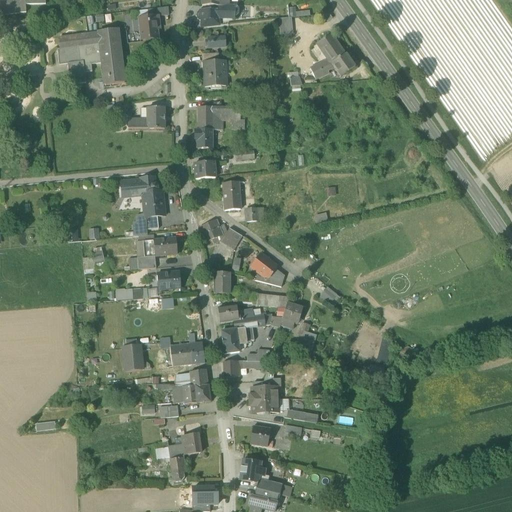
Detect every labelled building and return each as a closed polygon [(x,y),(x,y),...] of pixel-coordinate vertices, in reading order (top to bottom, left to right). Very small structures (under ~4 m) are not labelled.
[(0,16),(26,13),(25,6),(45,5),(45,0),(25,0),(25,1),(0,3),(0,16)] [(236,7),(228,7),(214,7),(212,9),(212,12),(200,11),(198,13),(197,18),(199,21),(201,21),(218,19),(234,18),(234,17),(235,17),(237,15),(238,10),(236,7)] [(309,11),(295,11),(295,7),(289,8),(289,17),(310,16),(309,11)] [(150,10),(151,18),(158,17),(169,16),(168,8),(150,10)] [(140,32),(141,41),(158,39),(156,23),(159,23),(158,17),(151,18),(138,19),(139,21),(140,32)] [(280,31),(281,33),(291,32),(290,18),(279,20),(280,31)] [(201,21),(201,27),(219,26),(218,19),(201,21)] [(98,32),(98,34),(99,46),(102,64),(103,76),(102,77),(103,86),(124,83),(120,49),(118,30),(98,32)] [(67,50),(99,46),(98,34),(58,39),(59,50),(59,51),(67,50)] [(329,61),(332,66),(345,56),(334,40),(335,39),(332,35),(317,45),(329,61)] [(208,39),(208,49),(225,48),(225,38),(208,39)] [(67,65),(70,86),(86,84),(84,74),(83,69),(91,68),(91,66),(102,64),(99,46),(67,50),(67,56),(66,56),(66,57),(67,65)] [(205,63),(219,63),(219,54),(205,55),(205,63)] [(346,55),(345,56),(332,66),(334,69),(340,78),(355,68),(346,55)] [(57,58),(59,66),(67,65),(66,57),(57,58)] [(313,75),(332,66),(329,61),(311,70),(313,75)] [(204,88),(226,88),(226,77),(222,77),(222,63),(219,63),(205,63),(205,78),(204,78),(204,88)] [(313,75),(316,81),(330,74),(329,72),(334,69),(332,66),(313,75)] [(290,79),(291,88),(302,87),(299,78),(290,79)] [(109,106),(110,114),(122,112),(121,105),(109,106)] [(223,124),(232,124),(232,121),(244,121),(244,107),(212,108),(212,120),(223,120),(223,124)] [(147,109),(147,120),(147,129),(165,129),(165,108),(147,109)] [(200,131),(213,130),(212,120),(212,108),(199,108),(200,131)] [(129,130),(147,129),(147,120),(129,120),(129,130)] [(223,129),(223,124),(223,120),(212,120),(213,130),(213,131),(223,131),(225,131),(225,129),(223,129)] [(244,130),(244,121),(232,121),(232,124),(232,130),(244,130)] [(197,142),(198,149),(213,149),(213,131),(213,130),(200,131),(195,131),(195,142),(197,142)] [(235,154),(235,161),(254,159),(253,152),(235,154)] [(194,164),(195,181),(215,179),(214,163),(194,164)] [(141,194),(142,194),(156,193),(156,192),(158,190),(158,187),(156,185),(155,178),(139,180),(140,180),(123,182),(121,185),(122,196),(124,199),(139,197),(141,194)] [(223,184),(225,212),(240,211),(238,183),(223,184)] [(162,192),(156,193),(142,194),(142,195),(144,195),(146,217),(144,218),(144,219),(157,217),(165,217),(162,192)] [(245,211),(246,223),(258,222),(257,210),(245,211)] [(130,223),(131,238),(139,237),(146,236),(145,231),(144,219),(144,218),(144,215),(133,216),(134,222),(130,223)] [(314,218),(315,224),(327,221),(326,215),(314,218)] [(144,219),(145,231),(158,230),(157,217),(144,219)] [(205,244),(212,240),(222,236),(219,227),(216,222),(199,230),(205,244)] [(214,245),(222,241),(227,233),(223,225),(219,227),(222,236),(212,240),(214,245)] [(98,229),(88,229),(89,241),(98,240),(98,229)] [(76,230),(64,231),(66,243),(77,242),(76,230)] [(229,230),(227,233),(222,241),(235,249),(242,238),(229,230)] [(153,241),(153,242),(155,257),(177,255),(175,239),(153,241)] [(153,257),(155,257),(153,242),(143,243),(145,258),(153,257)] [(93,263),(102,262),(101,252),(92,253),(93,263)] [(267,279),(268,279),(275,270),(277,268),(260,256),(251,268),(262,277),(267,279)] [(137,259),(138,271),(154,270),(153,257),(145,258),(137,259)] [(266,285),(281,289),(284,277),(275,270),(268,279),(267,279),(266,285)] [(157,275),(158,291),(180,289),(179,273),(157,275)] [(229,295),(229,294),(229,287),(229,274),(215,274),(213,274),(213,295),(215,295),(229,295)] [(324,288),(320,296),(334,303),(338,295),(324,288)] [(95,303),(95,292),(86,293),(86,303),(95,303)] [(288,298),(252,295),(251,306),(285,309),(286,305),(288,298)] [(172,299),(161,299),(161,309),(173,309),(172,299)] [(302,310),(286,305),(285,309),(282,320),(298,325),(302,310)] [(233,321),(238,320),(237,314),(236,306),(218,309),(220,324),(233,322),(233,321)] [(252,312),(237,314),(238,320),(253,318),(252,312)] [(239,353),(239,352),(238,344),(245,343),(254,342),(252,329),(272,326),(270,316),(263,317),(260,317),(253,318),(238,320),(233,321),(233,322),(234,330),(221,332),(224,355),(239,353)] [(298,339),(305,341),(309,326),(303,324),(298,339)] [(392,341),(383,339),(376,365),(386,367),(392,341)] [(171,363),(172,367),(204,363),(202,343),(170,347),(169,347),(169,349),(170,356),(171,363)] [(122,348),(125,373),(143,371),(140,346),(122,348)] [(275,354),(294,363),(296,358),(278,349),(275,354)] [(257,356),(257,362),(257,363),(269,364),(272,364),(273,353),(258,351),(257,356)] [(266,373),(269,364),(257,363),(257,362),(248,362),(248,368),(261,369),(261,372),(266,373)] [(240,378),(239,369),(239,363),(223,363),(224,378),(240,378)] [(190,376),(191,387),(195,386),(195,388),(208,386),(206,370),(190,372),(190,376)] [(277,389),(277,390),(280,389),(280,380),(273,380),(273,375),(266,373),(263,383),(253,383),(253,390),(277,389)] [(183,387),(183,388),(191,387),(190,376),(188,376),(188,375),(180,376),(181,382),(181,387),(183,387)] [(167,384),(175,385),(176,376),(167,376),(167,384)] [(191,387),(183,388),(185,403),(185,405),(197,404),(195,388),(195,386),(191,387)] [(208,386),(195,388),(197,404),(210,403),(208,386)] [(174,405),(185,403),(183,388),(172,389),(173,393),(174,405)] [(249,398),(249,402),(277,401),(277,390),(277,389),(253,390),(251,390),(252,396),(251,396),(249,398)] [(278,413),(277,401),(249,402),(249,406),(251,408),(252,408),(252,414),(262,414),(264,416),(267,416),(269,414),(269,413),(278,413)] [(153,406),(141,406),(141,414),(153,414),(153,406)] [(167,408),(168,419),(178,418),(177,407),(167,408)] [(159,409),(160,420),(168,419),(167,408),(159,409)] [(286,419),(304,422),(305,414),(288,411),(286,419)] [(34,424),(35,432),(54,429),(53,421),(34,424)] [(282,433),(296,435),(297,428),(283,426),(282,433)] [(250,445),(267,448),(268,441),(270,430),(253,427),(250,445)] [(311,437),(325,439),(326,433),(312,431),(311,437)] [(182,438),(181,438),(182,446),(184,456),(201,453),(198,435),(181,438),(182,438)] [(276,442),(268,441),(267,448),(275,449),(276,442)] [(169,458),(169,461),(184,459),(184,456),(182,446),(175,447),(168,448),(169,458)] [(156,459),(169,458),(168,448),(155,449),(156,459)] [(185,473),(184,459),(169,461),(173,483),(182,482),(184,479),(183,474),(185,473)] [(240,481),(257,483),(258,483),(258,480),(260,463),(242,461),(240,481)] [(255,490),(256,490),(278,496),(279,496),(282,486),(258,480),(258,483),(257,483),(255,490)] [(192,489),(192,506),(192,507),(209,506),(217,506),(217,495),(214,495),(214,488),(192,489)] [(270,511),(274,511),(278,496),(256,490),(254,498),(251,497),(248,499),(246,506),(250,507),(249,511),(260,511),(261,510),(270,511)]
